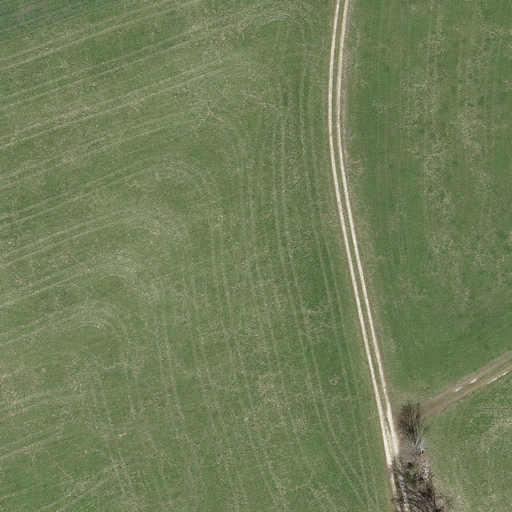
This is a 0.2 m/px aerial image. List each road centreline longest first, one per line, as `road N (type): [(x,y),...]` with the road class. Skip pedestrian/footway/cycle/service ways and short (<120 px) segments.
road 1 (track): [(348,0),(329,120),(408,511)]
road 2 (track): [(511,369),(392,437)]
